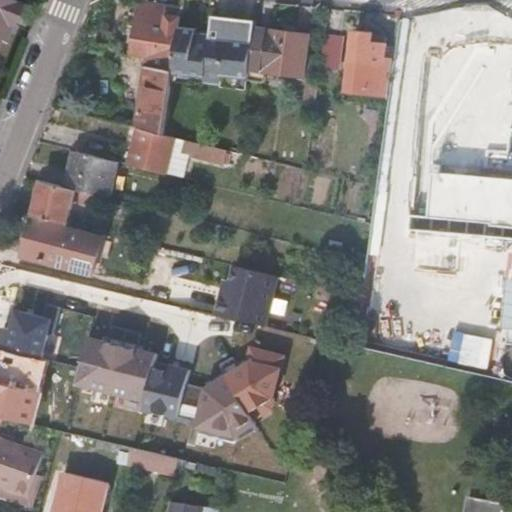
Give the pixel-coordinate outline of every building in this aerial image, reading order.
[(165,138),(173,82),(181,28),(184,8),(142,2),(135,55),(149,57),(140,132),(165,138)] [(247,89),(249,70),(254,29),(255,24),(213,18),(211,37),(197,35),(197,30),(181,28),(173,82),(204,86),(205,80),(219,82),(219,85),(247,89)] [(254,29),(249,70),(303,78),(309,37),(254,29)] [(389,95),(394,60),(385,59),(387,45),(373,44),(374,35),(374,32),(355,30),(348,90),(389,95)] [(342,69),(344,33),(327,32),(324,68),(342,69)] [(388,37),(374,35),(373,44),(387,45),(388,37)] [(429,57),(412,232),(511,238),(511,44),(482,40),(429,57)] [(177,141),(165,138),(140,132),(132,168),(169,177),(177,141)] [(222,152),(188,144),(185,155),(219,164),(222,152)] [(74,192),(108,200),(117,164),(70,152),(61,189),(74,192)] [(34,219),(65,227),(74,192),(61,189),(42,185),(34,219)] [(65,227),(34,219),(24,258),(93,275),(103,236),(89,233),(65,227)] [(233,281),(227,280),(218,314),(267,325),(279,276),(236,266),(233,281)] [(6,349),(50,360),(56,335),(62,337),(68,308),(54,305),(51,319),(24,313),(20,331),(11,329),(6,349)] [(90,336),(79,384),(113,392),(129,328),(114,324),(110,341),(90,336)] [(129,328),(113,392),(148,401),(158,360),(159,352),(139,348),(143,331),(129,328)] [(221,363),(228,374),(256,420),(273,409),(284,354),(252,346),(248,362),(241,367),(234,355),(221,363)] [(192,368),(158,360),(148,401),(146,409),(180,418),(189,381),(192,368)] [(209,386),(189,381),(180,418),(200,422),(198,427),(237,437),(258,424),(256,420),(228,374),(209,386)] [(0,437),(0,489),(2,491),(3,486),(31,496),(38,474),(46,453),(0,437)] [(177,477),(180,461),(139,451),(131,450),(127,465),(177,477)] [(2,491),(0,489),(0,494),(37,507),(48,477),(38,474),(31,496),(3,486),(2,491)] [(56,511),(106,511),(113,486),(65,474),(56,511)] [(467,495),(464,511),(509,511),(511,499),(467,495)] [(220,511),(221,509),(171,501),(168,511),(220,511)]
